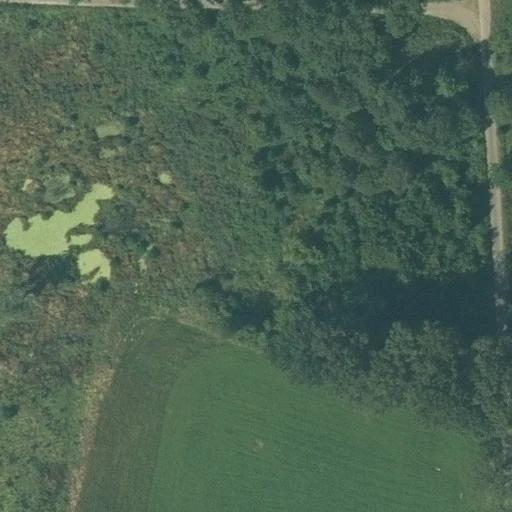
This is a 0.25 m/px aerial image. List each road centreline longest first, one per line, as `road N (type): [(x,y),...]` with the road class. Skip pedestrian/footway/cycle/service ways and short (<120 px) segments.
road 1 (unclassified): [(507,511),(482,0)]
road 2 (track): [(31,0),(511,8)]
